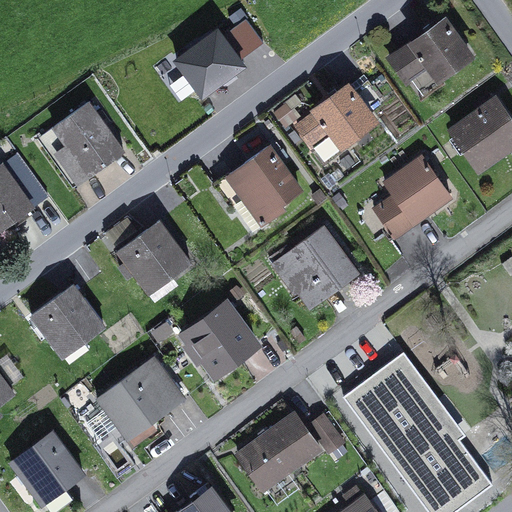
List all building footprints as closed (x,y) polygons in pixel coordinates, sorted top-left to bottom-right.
[(246,19),(223,37),(240,60),(263,43),(246,19)] [(429,65),(437,76),(469,53),(446,20),(433,29),(427,33),(391,58),(407,81),(429,65)] [(430,24),(424,28),(427,33),(433,29),(430,24)] [(217,30),(177,60),(202,95),(243,65),(217,30)] [(437,76),(440,80),(472,58),(469,53),(437,76)] [(349,87),(353,92),(369,80),(364,75),(349,87)] [(325,161),(344,146),(341,143),(373,119),(368,113),(384,101),(369,80),(353,92),(349,87),(339,94),(333,99),(298,125),(325,161)] [(336,89),(329,94),(333,99),(339,94),(336,89)] [(496,99),(492,94),(483,100),(482,99),(475,104),(480,111),(496,99)] [(467,150),(479,167),(511,144),(511,122),(496,99),(480,111),(453,130),(457,136),(467,150)] [(38,139),(74,188),(125,151),(89,101),(38,139)] [(461,154),(467,150),(457,136),(451,141),(461,154)] [(285,208),(282,204),(300,191),(268,146),(215,184),(233,210),(237,206),(254,230),(285,208)] [(372,212),(390,237),(450,194),(422,155),(386,181),(396,195),(372,212)] [(0,228),(31,206),(2,165),(0,166),(0,228)] [(109,232),(116,242),(133,230),(125,219),(109,232)] [(134,272),(149,292),(191,261),(160,220),(118,251),(126,261),(120,265),(128,277),(134,272)] [(288,276),(311,307),(320,300),(348,279),(357,272),(323,226),(274,263),(285,278),(288,276)] [(511,262),(501,270),(511,285),(511,262)] [(88,347),(83,341),(104,326),(73,284),(32,315),(63,356),(64,355),(69,362),(88,347)] [(185,334),(215,374),(256,343),(226,303),(185,334)] [(154,333),(160,341),(174,331),(168,322),(154,333)] [(0,369),(12,385),(24,376),(7,354),(0,359),(0,369)] [(395,375),(403,369),(394,356),(385,362),(395,375)] [(156,427),(151,421),(183,398),(153,358),(98,399),(105,409),(87,422),(100,439),(119,424),(134,444),(156,427)] [(436,508),(471,484),(456,462),(451,456),(428,423),(409,396),(395,375),(385,362),(350,386),(436,508)] [(0,402),(14,393),(0,374),(0,402)] [(444,412),(428,423),(451,456),(456,462),(471,451),(444,412)] [(295,413),(238,454),(263,488),(320,447),(295,413)] [(310,424),(330,451),(343,442),(323,415),(310,424)] [(50,511),(53,511),(73,497),(65,486),(83,472),(53,432),(13,463),(50,511)] [(378,511),(364,493),(362,495),(356,486),(344,495),(350,503),(338,511),(378,511)] [(228,511),(211,488),(177,511),(228,511)]
